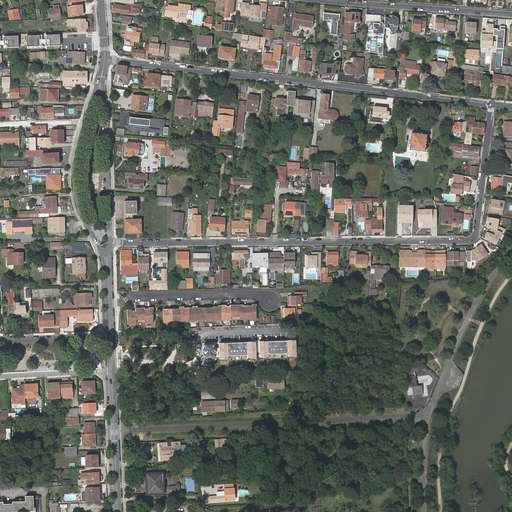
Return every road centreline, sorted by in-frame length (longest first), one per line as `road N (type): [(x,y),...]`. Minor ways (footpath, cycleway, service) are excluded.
road 1 (residential): [(490,105),(470,240),(110,242)]
road 2 (residential): [(104,59),(490,105)]
road 3 (residential): [(511,14),(340,1)]
road 4 (residential): [(109,302),(262,295)]
road 5 (tertiary): [(110,242),(104,97)]
road 6 (tertiary): [(111,371),(117,511)]
road 7 (tertiary): [(83,122),(76,192),(99,248)]
